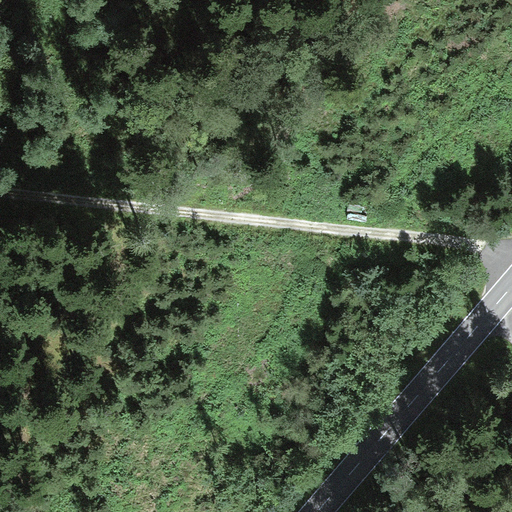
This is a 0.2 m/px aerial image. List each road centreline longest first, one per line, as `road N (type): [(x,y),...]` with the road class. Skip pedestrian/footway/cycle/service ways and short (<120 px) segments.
road 1 (track): [(511,257),(463,243),(0,193)]
road 2 (secondary): [(314,511),(511,282)]
